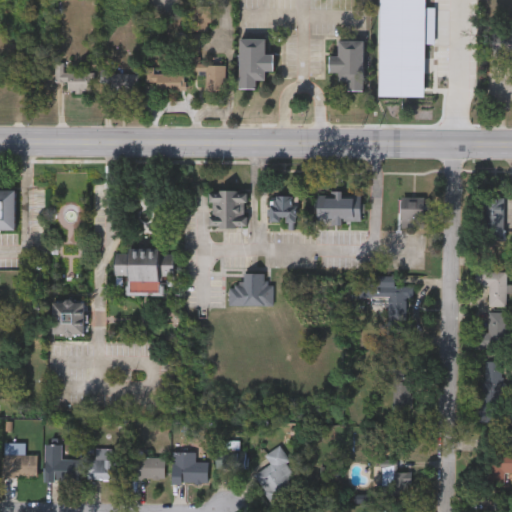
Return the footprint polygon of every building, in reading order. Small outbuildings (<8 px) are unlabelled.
[(511,53),(493,53),(493,27),(511,27),(511,53)] [(239,87),(239,37),(272,37),(272,69),(265,69),(265,78),(256,78),(256,87),(239,87)] [(365,39),(364,88),(348,88),(348,80),(339,80),(339,71),(329,71),(330,54),(338,54),(338,38),(365,39)] [(68,91),(68,80),(56,80),(56,61),(64,61),(64,70),(94,70),(94,91),(68,91)] [(227,63),(226,99),(198,99),(198,62),(227,63)] [(155,72),(186,72),(186,90),(157,90),(157,81),(146,81),(146,66),(155,66),(155,72)] [(137,72),(137,91),(110,91),(110,82),(102,82),(102,72),(137,72)] [(15,229),(0,228),(0,187),(15,187),(15,229)] [(247,189),(247,226),(210,226),(210,189),(247,189)] [(270,221),(269,195),(296,194),(297,220),(270,221)] [(362,220),(318,221),(318,195),(342,194),(342,197),(362,197),(362,220)] [(505,194),(505,238),(484,238),(484,194),(505,194)] [(424,196),(424,227),(401,227),(401,196),(424,196)] [(174,278),(163,278),(163,293),(127,293),(127,275),(115,275),(115,248),(174,248),(174,278)] [(490,305),(490,285),(476,285),(476,270),(507,270),(507,305),(490,305)] [(273,303),(230,303),(230,282),(243,282),(243,272),(265,272),(265,281),(273,281),(273,303)] [(352,296),(353,276),(409,277),(409,314),(391,314),(391,297),(352,296)] [(85,333),(53,333),(53,299),(85,299),(85,333)] [(474,332),(489,332),(489,311),(507,311),(507,348),(474,347),(474,332)] [(502,361),(502,412),(483,412),(484,360),(502,361)] [(409,380),(409,410),(392,410),(392,371),(402,371),(402,380),(409,380)] [(81,480),(45,480),(45,443),(62,443),(62,459),(81,459),(81,480)] [(274,504),(254,473),(271,462),(266,453),(280,443),(291,459),(287,461),(296,474),(290,478),(297,489),(274,504)] [(93,478),(93,447),(112,447),(112,459),(121,459),(121,478),(93,478)] [(217,448),(244,448),(244,467),(217,467),(217,448)] [(196,451),(196,461),(208,461),(208,482),(173,482),(173,451),(196,451)] [(490,482),(490,451),(511,451),(511,475),(510,475),(510,482),(490,482)] [(4,476),(4,453),(37,453),(37,476),(4,476)] [(165,478),(132,478),(132,455),(165,455),(165,478)] [(412,471),(412,494),(380,494),(380,461),(397,461),(397,471),(412,471)]
